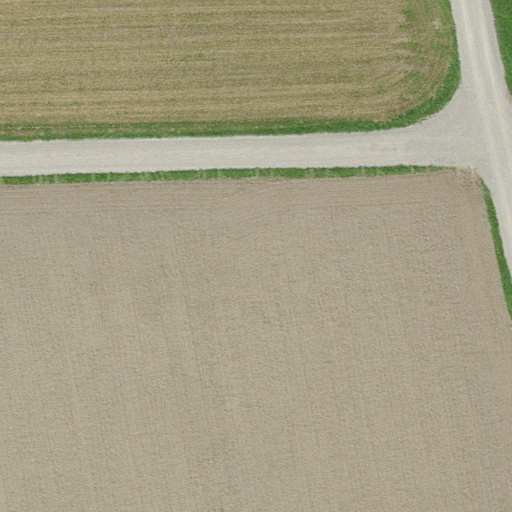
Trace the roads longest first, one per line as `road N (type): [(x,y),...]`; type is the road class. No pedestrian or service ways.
road 1 (track): [(0,166),(511,151)]
road 2 (track): [(477,0),(511,174)]
